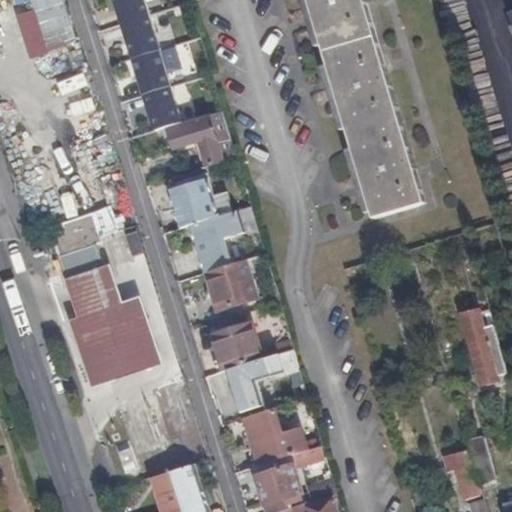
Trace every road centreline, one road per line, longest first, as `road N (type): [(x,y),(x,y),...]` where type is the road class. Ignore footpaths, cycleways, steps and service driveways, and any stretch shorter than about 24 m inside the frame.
road 1 (residential): [(232,511),(73,0)]
road 2 (primary): [(77,511),(0,274)]
